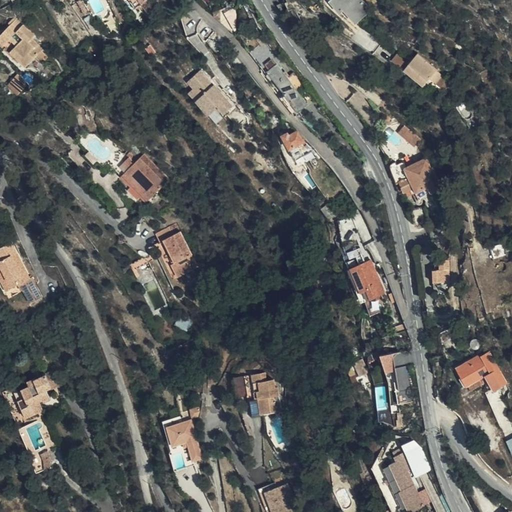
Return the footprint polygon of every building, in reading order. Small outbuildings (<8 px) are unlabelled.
[(157,0),(147,0),(143,3),(150,13),(162,5),(159,2),(157,0)] [(180,8),(173,0),(161,0),(159,2),(162,5),(169,16),(180,8)] [(362,0),(332,0),(341,10),(344,8),(356,21),(370,8),(362,0)] [(213,12),(213,15),(235,34),(233,25),(229,7),(213,12)] [(28,53),(34,58),(35,57),(42,51),(43,49),(32,38),(35,35),(18,18),(0,35),(0,41),(4,45),(12,37),(18,43),(15,47),(24,56),(28,53)] [(256,39),(262,48),(269,43),(263,35),(256,39)] [(152,56),(156,52),(151,45),(147,48),(152,56)] [(25,67),(34,58),(28,53),(24,56),(15,47),(10,51),(25,67)] [(42,51),(35,57),(42,64),(48,57),(42,51)] [(437,84),(444,76),(436,70),(437,69),(418,53),(409,63),(403,69),(422,86),(429,78),(437,84)] [(403,69),(409,63),(397,54),(392,60),(403,69)] [(297,90),(288,78),(277,64),(268,71),(286,94),(285,95),(295,109),(306,101),(297,90)] [(233,105),(202,68),(189,79),(195,86),(202,95),(197,99),(210,114),(217,107),(216,106),(218,104),(225,112),(233,105)] [(295,73),(288,78),(297,90),(304,84),(295,73)] [(10,85),(19,93),(27,84),(18,75),(10,85)] [(451,83),(444,76),(437,84),(445,91),(451,83)] [(190,91),(197,99),(202,95),(195,86),(190,91)] [(63,125),(67,120),(56,111),(52,115),(63,125)] [(415,144),(421,136),(404,125),(398,133),(415,144)] [(290,148),(304,140),(299,130),(289,135),(288,132),(283,135),(290,148)] [(95,162),(99,159),(91,150),(87,153),(95,162)] [(125,173),(151,197),(169,179),(145,154),(133,164),(128,158),(124,162),(130,168),(125,173)] [(391,168),(401,193),(403,192),(412,188),(414,193),(428,187),(430,193),(440,190),(426,155),(420,157),(420,160),(407,165),(405,161),(397,164),(395,161),(390,163),(391,167),(391,168)] [(147,201),(151,197),(125,173),(122,176),(147,201)] [(463,185),(461,174),(454,175),(456,186),(463,185)] [(412,188),(403,192),(406,197),(414,193),(412,188)] [(338,212),(331,203),(323,208),(329,218),(338,212)] [(429,214),(426,205),(412,209),(415,223),(419,226),(428,224),(427,217),(429,214)] [(197,267),(176,223),(156,233),(160,241),(164,240),(175,263),(172,265),(177,277),(197,267)] [(0,257),(2,261),(0,261),(0,263),(9,280),(6,281),(10,289),(18,285),(23,282),(27,288),(36,283),(33,277),(30,278),(11,242),(0,248),(0,257)] [(505,242),(492,246),(495,258),(509,254),(505,242)] [(361,247),(354,249),(359,264),(367,261),(361,247)] [(133,269),(149,261),(146,256),(131,263),(133,269)] [(449,281),(449,259),(439,260),(439,269),(432,270),(433,282),(449,281)] [(385,292),(374,266),(370,267),(368,261),(352,267),(365,300),(385,292)] [(9,280),(0,263),(0,279),(6,291),(10,289),(6,281),(9,280)] [(23,282),(18,285),(21,291),(23,290),(27,288),(23,282)] [(42,296),(36,283),(27,288),(23,290),(30,302),(42,296)] [(195,330),(198,324),(181,314),(177,323),(188,329),(189,326),(195,330)] [(458,366),(463,376),(468,384),(479,379),(486,375),(494,389),(504,384),(487,353),(483,355),(482,354),(458,366)] [(395,366),(393,354),(380,354),(385,372),(387,382),(395,381),(398,404),(414,402),(408,364),(395,366)] [(364,358),(354,361),(359,376),(369,373),(368,369),(367,369),(364,358)] [(445,372),(442,359),(432,361),(435,374),(445,372)] [(15,391),(19,400),(25,397),(29,406),(40,401),(50,396),(46,390),(64,382),(58,369),(34,380),(33,378),(27,381),(28,385),(15,391)] [(252,374),(254,390),(257,390),(258,398),(261,413),(275,411),(273,396),(279,395),(278,387),(275,387),(274,379),(266,379),(264,372),(252,374)] [(468,384),(463,376),(459,377),(464,386),(468,384)] [(479,379),(468,384),(470,389),(481,383),(479,379)] [(395,381),(387,382),(390,405),(398,404),(395,381)] [(25,397),(19,400),(26,417),(43,409),(40,401),(29,406),(25,397)] [(193,418),(183,421),(181,414),(165,419),(175,452),(183,450),(188,465),(196,462),(195,458),(203,455),(193,418)] [(331,460),(340,456),(331,438),(323,442),(331,460)] [(52,460),(48,450),(42,453),(45,461),(44,469),(51,467),(51,460),(52,460)] [(409,470),(413,468),(408,458),(404,450),(395,455),(397,460),(390,464),(392,467),(385,470),(401,505),(407,503),(410,510),(425,503),(409,470)] [(408,458),(413,468),(417,475),(431,468),(422,451),(408,458)] [(273,511),(297,511),(287,483),(266,491),(273,511)]
